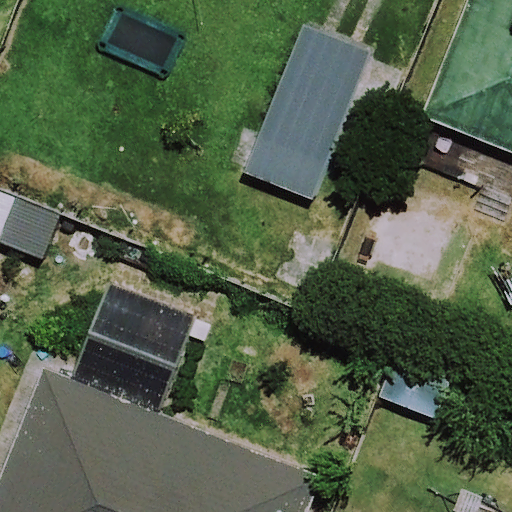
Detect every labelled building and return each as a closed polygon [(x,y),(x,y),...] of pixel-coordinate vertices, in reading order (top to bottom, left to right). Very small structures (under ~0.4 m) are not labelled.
[(511,0),(479,0),(431,125),(511,157),(511,0)] [(370,59),(303,31),(243,174),(310,202),(370,59)] [(42,273),(0,260),(0,354),(17,360),(42,273)] [(184,319),(107,297),(85,375),(162,397),(184,319)] [(469,386),(386,340),(351,403),(434,449),(469,386)] [(298,511),(308,487),(46,383),(0,498),(0,511),(298,511)]
